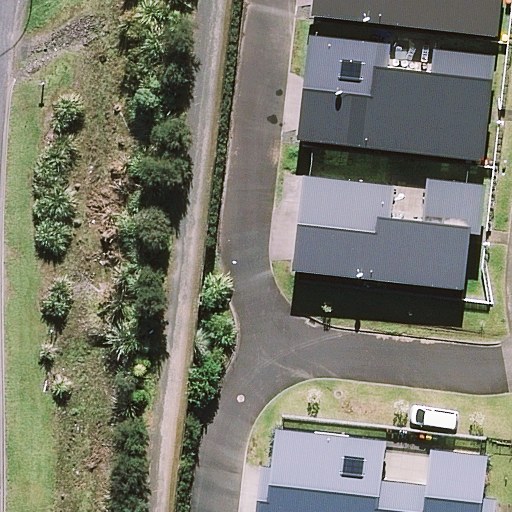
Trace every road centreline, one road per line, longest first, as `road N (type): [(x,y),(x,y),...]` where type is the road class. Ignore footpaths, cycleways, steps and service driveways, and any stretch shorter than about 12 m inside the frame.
road 1 (residential): [(252,341),(251,286),(239,253),(267,0)]
road 2 (residential): [(511,362),(490,369),(252,341)]
road 3 (residential): [(206,511),(216,421),(252,341)]
